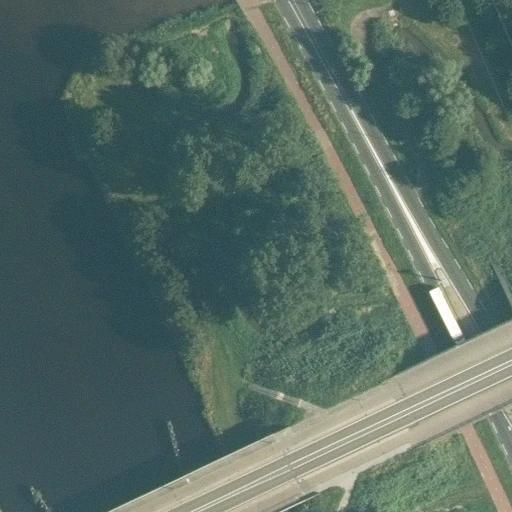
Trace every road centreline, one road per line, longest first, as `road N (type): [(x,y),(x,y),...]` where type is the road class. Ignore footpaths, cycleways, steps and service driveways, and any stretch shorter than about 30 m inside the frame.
road 1 (tertiary): [(198,511),(511,364)]
road 2 (primary): [(411,221),(511,455)]
road 3 (primary): [(411,221),(290,0)]
road 4 (primary): [(511,378),(464,289),(411,221)]
